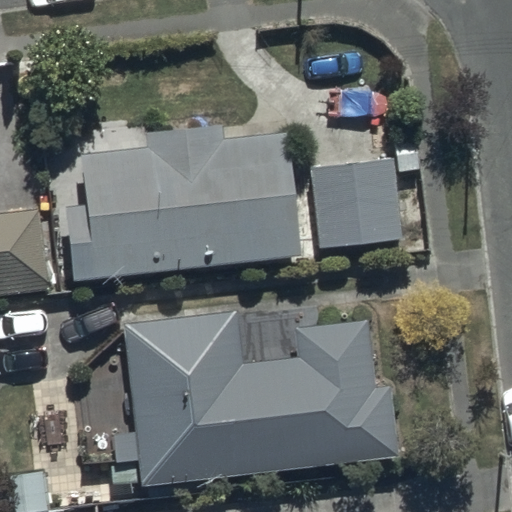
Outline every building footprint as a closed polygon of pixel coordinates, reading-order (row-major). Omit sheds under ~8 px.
[(82,187),(60,189),(67,266),(298,245),(286,118),(220,124),(218,108),(137,115),(139,134),(77,140),(82,187)] [(390,148),(311,155),(318,234),(397,227),(390,148)] [(0,285),(43,279),(33,199),(0,202),(0,285)] [(233,298),(122,308),(132,420),(109,422),(111,448),(139,445),(141,468),(392,446),(385,370),(372,371),(366,306),(234,318),(233,298)] [(0,507),(0,510),(0,511),(6,511),(44,508),(39,459),(0,462),(0,507)]
